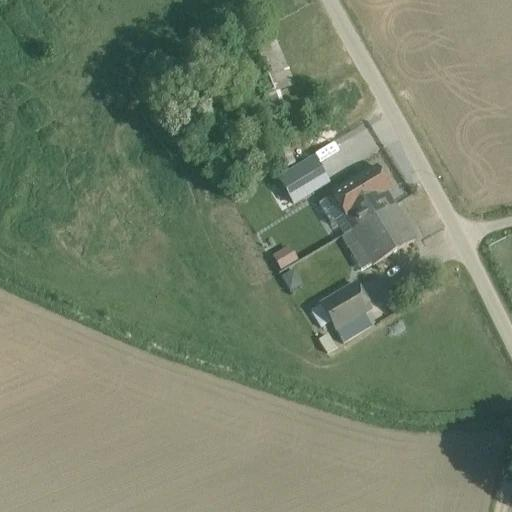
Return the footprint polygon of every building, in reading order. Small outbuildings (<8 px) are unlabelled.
[(274,42),(255,50),(273,94),(293,86),(274,42)] [(272,113),(253,121),(276,173),(294,165),(272,113)] [(293,150),(298,161),(325,150),(320,138),(293,150)] [(312,159),(278,180),(293,205),(327,184),(312,159)] [(360,172),(330,190),(353,230),(352,230),(352,231),(394,207),(380,184),(388,179),(377,162),(360,172)] [(352,231),(341,238),(347,248),(359,242),(373,266),(414,241),(394,207),(352,231)] [(284,250),(272,257),(281,271),(293,264),(284,250)] [(354,283),(317,305),(328,323),(334,333),(335,333),(343,345),(372,328),(364,316),(371,311),(354,283)]
